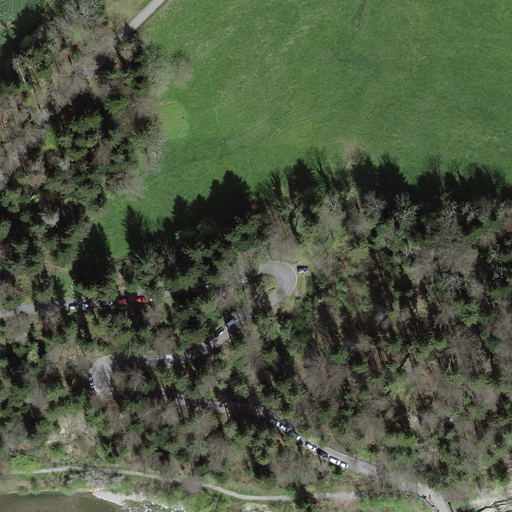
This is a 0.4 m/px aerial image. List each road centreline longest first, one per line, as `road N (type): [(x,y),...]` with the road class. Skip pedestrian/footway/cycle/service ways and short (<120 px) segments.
road 1 (unclassified): [(0,309),(277,268),(285,289),(219,339),(178,359),(107,363),(106,389),(262,411),(327,451),(426,490),(442,511)]
road 2 (unclassified): [(158,0),(0,181)]
